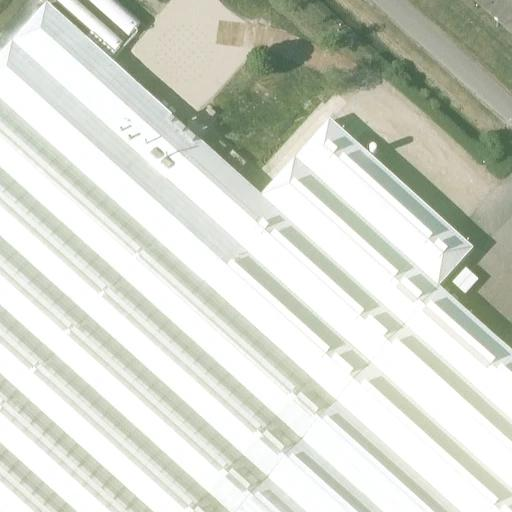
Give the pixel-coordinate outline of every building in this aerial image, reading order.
[(76,0),(54,0),(54,1),(114,55),(124,43),(76,0)] [(113,0),(88,0),(130,37),(141,25),(113,0)] [(47,4),(0,56),(0,511),(511,511),(511,354),(439,289),(474,251),(330,121),(262,198),(47,4)] [(306,122),(274,116),(268,111),(263,116),(256,111),(249,120),(260,129),(246,144),(254,151),(255,149),(258,152),(261,149),(273,159),(306,122)] [(193,117),(185,126),(201,140),(209,131),(193,117)] [(239,172),(247,164),(232,151),(225,160),(239,172)]
